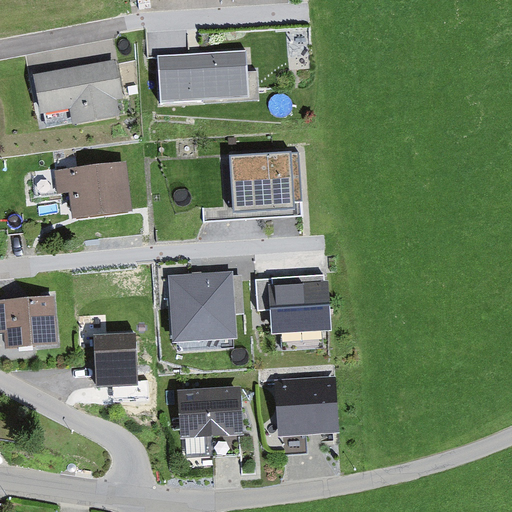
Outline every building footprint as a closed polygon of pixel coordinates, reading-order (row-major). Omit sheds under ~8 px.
[(246,50),(159,54),(162,107),(260,102),(258,70),(247,70),(246,50)] [(117,59),(32,75),(40,115),(69,110),(72,126),(118,118),(115,99),(124,98),(117,59)] [(299,152),(229,157),(229,158),(233,213),(294,209),(294,201),(303,201),(299,152)] [(125,162),(54,170),(57,193),(71,192),(74,218),(131,211),(125,162)] [(5,208),(7,236),(24,234),(22,206),(5,208)] [(241,275),(169,279),(172,341),(235,337),(234,310),(242,310),(241,275)] [(327,276),(256,280),(258,308),(270,307),(272,330),(330,327),(327,276)] [(55,298),(0,301),(0,334),(5,334),(6,348),(59,345),(55,298)] [(285,329),(286,338),(326,336),(326,327),(285,329)] [(136,334),(94,335),(96,388),(113,387),(138,386),(136,334)] [(336,377),(275,381),(279,437),(284,437),(286,455),(307,453),(306,435),(340,433),(336,377)] [(138,386),(113,387),(113,400),(149,399),(149,386),(138,386)] [(241,387),(177,391),(180,439),(185,439),(186,459),(245,456),(241,387)]
